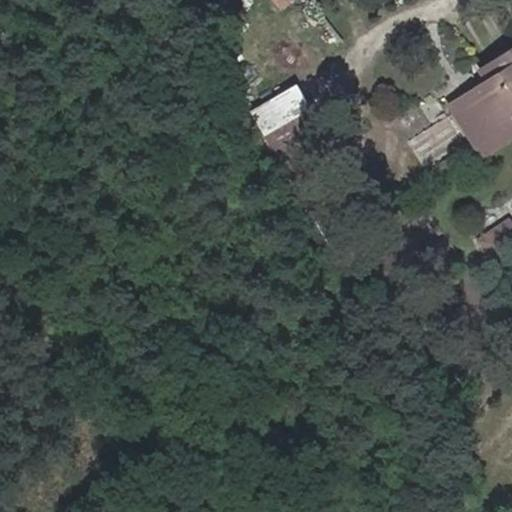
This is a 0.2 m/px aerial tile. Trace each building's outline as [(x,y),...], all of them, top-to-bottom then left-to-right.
[(274,0),(282,9),(293,0),(274,0)] [(474,147),(510,125),(503,114),(511,108),(511,52),(478,74),(485,84),(449,107),(474,147)] [(511,131),(511,108),(503,114),(510,125),(474,147),(478,153),(511,131)] [(353,213),(320,160),(318,162),(293,118),(264,134),(334,251),(350,241),(338,222),(353,213)] [(511,250),(511,231),(506,222),(476,241),(491,264),(511,250)]
